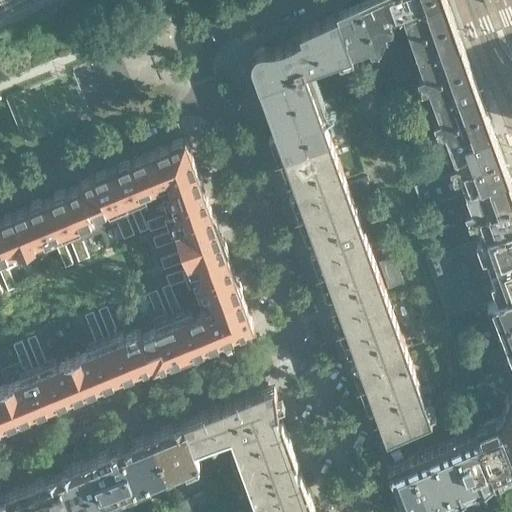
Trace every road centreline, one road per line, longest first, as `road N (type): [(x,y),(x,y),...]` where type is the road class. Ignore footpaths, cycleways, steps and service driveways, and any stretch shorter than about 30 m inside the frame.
road 1 (residential): [(299,335),(0,459)]
road 2 (residential): [(210,95),(299,335)]
road 3 (residential): [(0,182),(210,95)]
road 4 (residential): [(363,511),(299,335)]
road 5 (residential): [(300,0),(208,42),(200,69),(210,95)]
